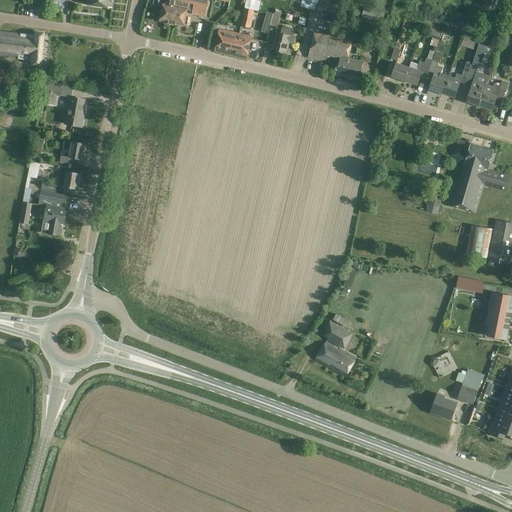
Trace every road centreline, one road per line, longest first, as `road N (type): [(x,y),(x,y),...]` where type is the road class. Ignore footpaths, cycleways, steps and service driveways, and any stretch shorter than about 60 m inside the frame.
road 1 (residential): [(508,479),(148,339),(82,292)]
road 2 (unclassified): [(511,137),(127,38)]
road 3 (secondary): [(484,487),(153,364)]
road 4 (residential): [(82,292),(127,38)]
road 5 (unclassified): [(25,511),(59,387)]
road 6 (residential): [(0,19),(127,38)]
